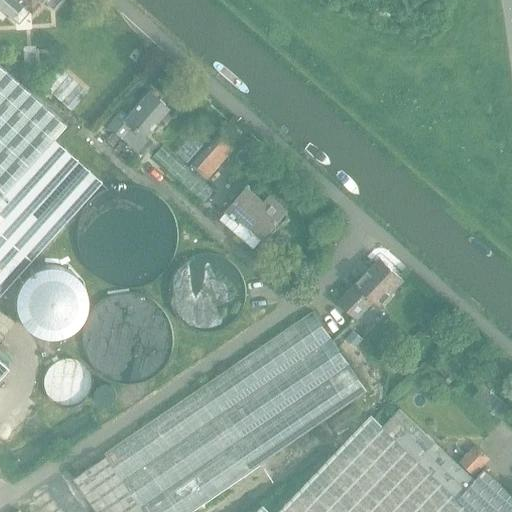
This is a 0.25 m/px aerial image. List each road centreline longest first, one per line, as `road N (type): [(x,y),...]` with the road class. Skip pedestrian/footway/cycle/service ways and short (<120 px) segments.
road 1 (residential): [(0,494),(307,291),(371,226)]
road 2 (residential): [(371,226),(117,0)]
road 3 (residential): [(511,350),(371,226)]
road 4 (unknown): [(511,145),(481,0)]
